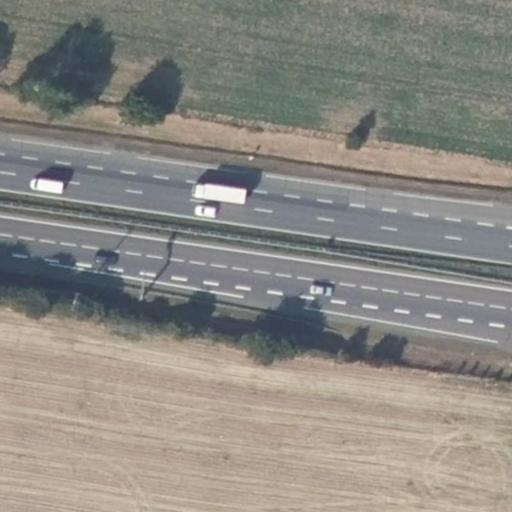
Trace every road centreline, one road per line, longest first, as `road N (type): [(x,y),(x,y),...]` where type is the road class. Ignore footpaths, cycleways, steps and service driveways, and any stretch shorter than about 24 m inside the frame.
road 1 (trunk): [(511,247),(0,173)]
road 2 (trunk): [(511,214),(0,147)]
road 3 (trunk): [(78,246),(169,275),(511,339)]
road 4 (trunk): [(78,246),(511,309)]
